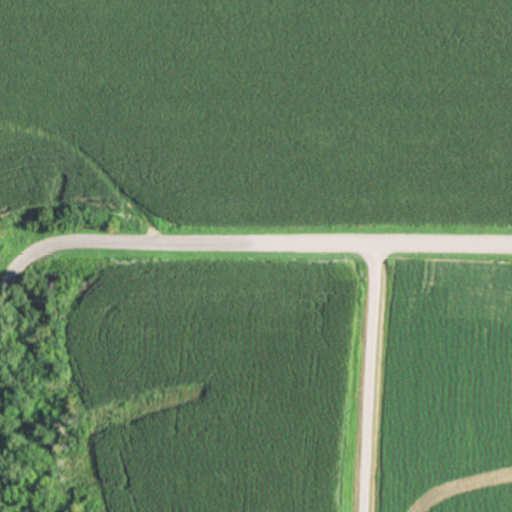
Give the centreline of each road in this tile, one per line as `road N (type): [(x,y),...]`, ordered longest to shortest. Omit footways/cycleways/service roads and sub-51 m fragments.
road 1 (residential): [(0,299),(20,267),(73,243),(261,244)]
road 2 (residential): [(366,511),(377,244)]
road 3 (residential): [(377,244),(511,244)]
